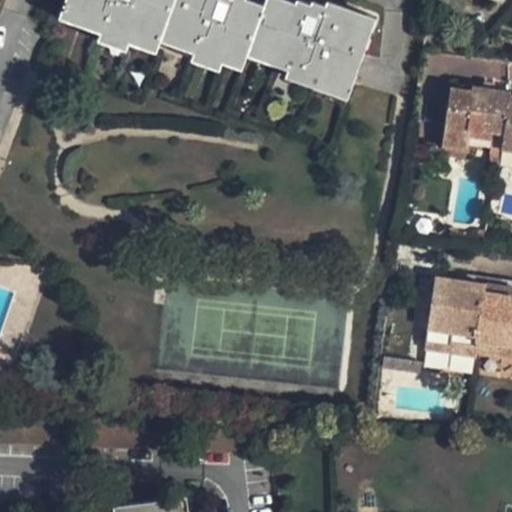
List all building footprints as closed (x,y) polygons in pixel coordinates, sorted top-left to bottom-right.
[(61,0),(60,3),(99,18),(95,29),(122,37),(125,28),(155,39),(156,37),(160,27),(192,39),(189,48),(217,58),(221,48),(241,55),(244,49),(246,43),(288,57),(286,62),(348,84),(372,11),(340,0),(61,0)] [(60,3),(56,14),(95,29),(99,18),(60,3)] [(192,39),(160,27),(156,37),(189,48),(192,39)] [(125,28),(122,37),(152,48),(155,39),(125,28)] [(93,36),(119,45),(122,37),(95,29),(93,36)] [(244,49),(285,65),(286,62),(288,57),(246,43),(244,49)] [(186,56),(214,66),(217,58),(189,48),(186,56)] [(221,48),(217,58),(238,65),(241,55),(221,48)] [(348,84),(286,62),(285,65),(283,71),(345,92),(348,84)] [(446,88),(434,148),(459,152),(462,137),(464,125),(498,131),(497,142),(495,152),(511,155),(511,149),(511,100),(504,99),(505,93),(470,87),(469,92),(446,88)] [(464,125),(462,137),(497,142),(498,131),(464,125)] [(446,239),(479,244),(481,231),(448,226),(446,239)] [(475,346),(474,351),(504,355),(506,345),(511,345),(511,293),(502,291),(501,295),(483,293),(485,284),(435,276),(424,347),(449,351),(450,341),(475,346)] [(501,295),(502,291),(503,286),(485,284),(483,293),(501,295)] [(450,341),(449,351),(474,355),(474,351),(475,346),(450,341)] [(161,429),(160,441),(175,443),(176,430),(161,429)] [(107,499),(108,511),(178,511),(176,490),(107,499)]
